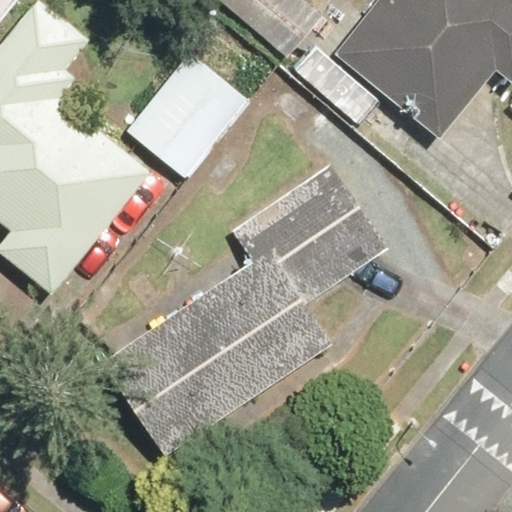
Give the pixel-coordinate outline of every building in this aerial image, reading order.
[(97,26),(65,0),(34,0),(0,42),(0,216),(71,274),(157,168),(63,93),(78,74),(66,64),(97,26)] [(323,12),(308,0),(225,0),(288,54),(323,12)] [(511,0),(377,0),(338,47),(441,132),(498,63),(511,74),(511,0)] [(255,100),(190,48),(125,130),(190,182),(255,100)] [(167,448),(334,336),(307,297),(390,242),(333,157),(231,225),(252,256),(104,355),(167,448)]
